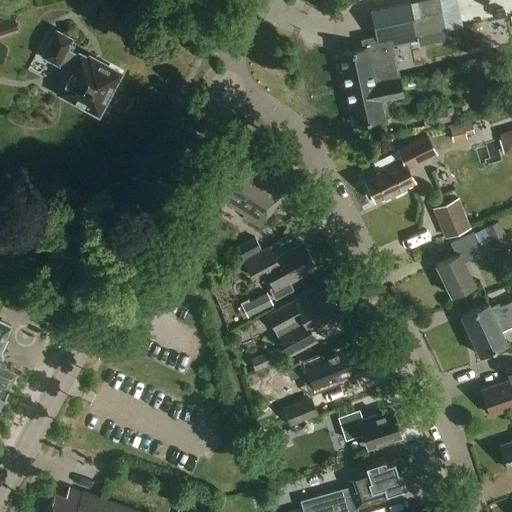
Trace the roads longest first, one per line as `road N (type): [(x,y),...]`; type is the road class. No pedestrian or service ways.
road 1 (unclassified): [(474,511),(446,421),(317,156),(278,115),(220,83)]
road 2 (tertiary): [(0,493),(220,83)]
